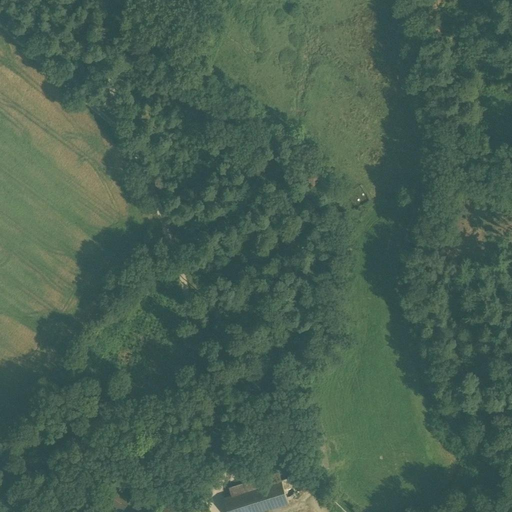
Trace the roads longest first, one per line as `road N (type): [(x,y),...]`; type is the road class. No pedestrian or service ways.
road 1 (track): [(115,125),(157,209),(225,440)]
road 2 (track): [(115,125),(0,24)]
road 3 (track): [(104,0),(115,125)]
